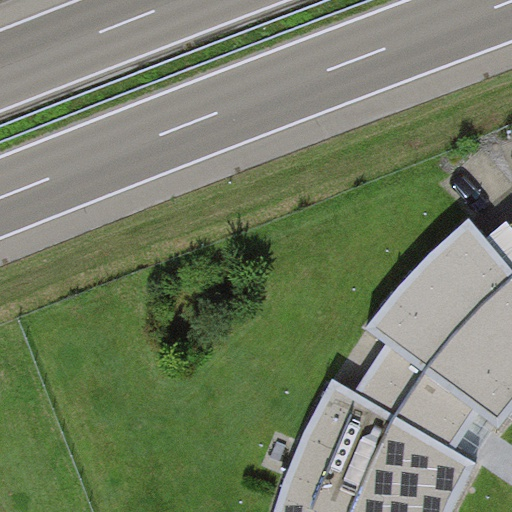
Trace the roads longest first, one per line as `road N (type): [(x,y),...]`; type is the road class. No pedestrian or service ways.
road 1 (motorway): [(0,200),(511,2)]
road 2 (motorway): [(188,0),(0,73)]
